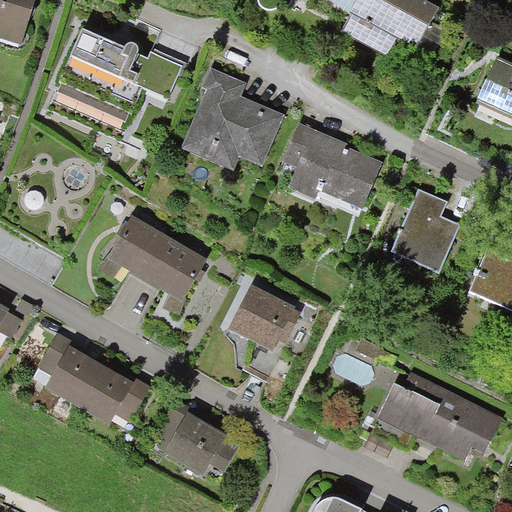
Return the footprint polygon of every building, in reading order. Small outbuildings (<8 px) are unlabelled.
[(0,0),(0,39),(20,46),(35,0),(0,0)] [(416,54),(438,7),(422,0),(364,0),(348,37),(390,57),(396,45),(416,54)] [(168,102),(183,67),(151,54),(148,61),(138,57),(139,55),(138,52),(137,49),(133,47),(129,48),(126,50),(125,52),(83,33),(56,95),(127,129),(143,91),(168,102)] [(511,124),(511,67),(498,62),(478,110),(511,124)] [(262,168),(282,116),(243,101),(248,87),(214,74),(185,154),(237,173),(241,160),(262,168)] [(362,211),(382,164),(346,148),(347,145),(299,125),(283,165),(296,171),(288,190),(316,202),(320,194),(362,211)] [(446,205),(417,194),(393,258),(441,276),(459,227),(440,220),(446,205)] [(178,317),(210,260),(134,219),(104,273),(126,285),(131,276),(169,298),(163,309),(178,317)] [(511,241),(495,235),(471,299),(511,314),(511,241)] [(279,343),(285,346),(301,313),(251,288),(228,334),(272,356),(279,343)] [(0,344),(19,314),(0,302),(0,344)] [(48,394),(79,412),(105,367),(75,351),(83,337),(65,326),(41,368),(58,377),(48,394)] [(105,367),(79,412),(111,430),(119,416),(131,422),(152,386),(139,378),(135,385),(105,367)] [(485,451),(501,417),(412,374),(405,390),(395,386),(380,418),(462,458),(469,443),(485,451)] [(224,473),(239,446),(188,417),(191,411),(178,403),(158,437),(164,440),(160,447),(168,452),(166,456),(203,477),(210,466),(224,473)] [(360,511),(361,510),(347,503),(338,499),(329,498),(321,501),(316,506),(312,511),(360,511)]
